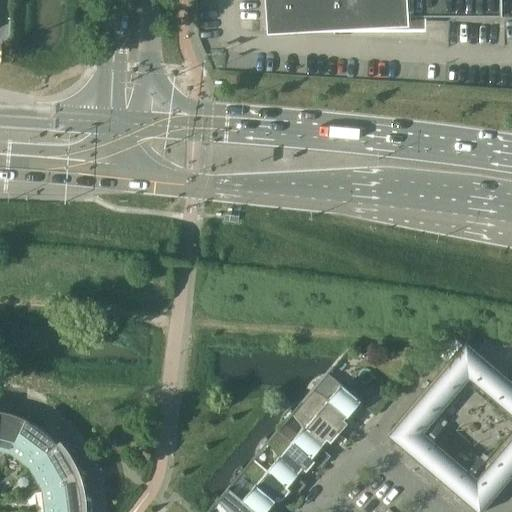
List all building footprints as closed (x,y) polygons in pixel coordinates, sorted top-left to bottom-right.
[(501,16),(501,0),(271,0),(270,29),(368,24),(368,16),(501,16)] [(440,374),(387,435),(477,511),(481,511),(511,475),(511,381),(466,343),(440,374)] [(301,402),(338,434),(348,423),(344,420),(360,401),(360,400),(366,393),(355,384),(349,391),(341,384),(327,372),(301,402)] [(338,434),(301,402),(292,413),(303,428),(292,441),(291,443),(310,459),(311,458),(321,447),(327,440),(331,443),(338,434)] [(0,411),(0,449),(11,453),(27,421),(20,417),(11,414),(4,413),(0,411)] [(31,423),(27,421),(11,453),(30,468),(58,444),(57,443),(50,436),(41,429),(31,423)] [(289,491),(290,491),(290,490),(297,495),(306,484),(296,476),(303,468),(306,471),(315,461),(311,458),(310,459),(291,443),(292,441),(278,429),(267,442),(279,457),(267,470),(266,471),(289,491)] [(42,489),(77,478),(76,473),(71,463),(66,455),(58,444),(30,468),(42,489)] [(321,447),(311,458),(315,461),(321,467),(330,456),(321,447)] [(255,511),(277,511),(270,506),(278,497),(282,500),(289,491),(266,471),(267,470),(253,458),(228,488),(255,511)] [(42,489),(45,511),(82,511),(83,510),(82,502),(81,492),(79,484),(77,478),(42,489)] [(255,511),(228,488),(218,499),(228,511),(255,511)]
